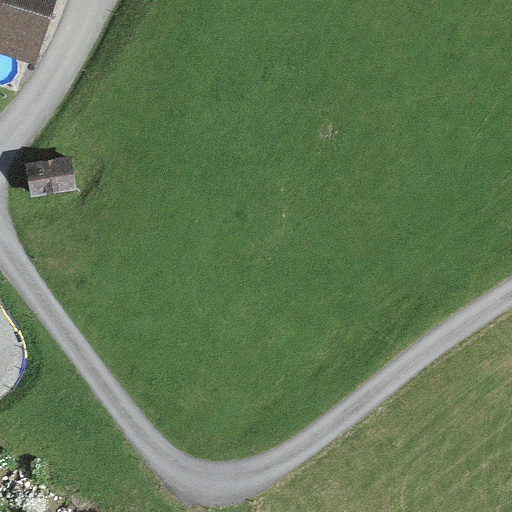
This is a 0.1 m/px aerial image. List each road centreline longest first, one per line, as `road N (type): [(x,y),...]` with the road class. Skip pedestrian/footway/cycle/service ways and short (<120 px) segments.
road 1 (track): [(0,234),(18,244),(161,468),(202,489),(249,491),(314,464),(467,337),(511,310)]
road 2 (track): [(0,152),(99,0)]
